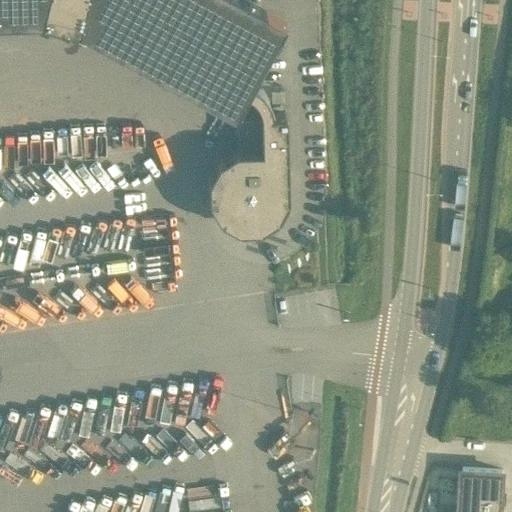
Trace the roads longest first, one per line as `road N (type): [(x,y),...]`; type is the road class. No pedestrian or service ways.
road 1 (secondary): [(391,511),(453,268),(473,0)]
road 2 (secondary): [(426,0),(411,268),(378,511)]
road 3 (unknown): [(218,255),(285,231),(300,213),(311,160),(303,12),(295,0)]
road 4 (unknown): [(0,385),(64,360),(256,344)]
